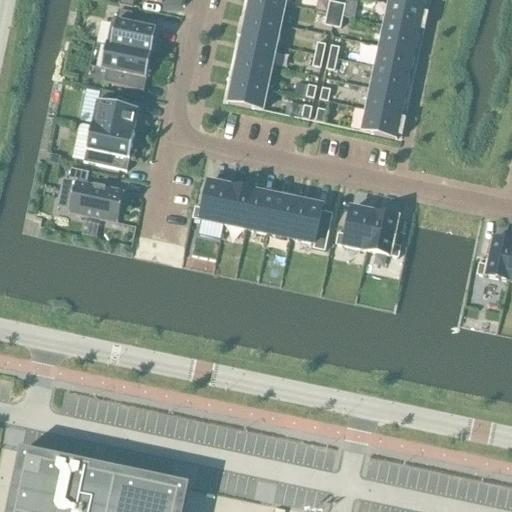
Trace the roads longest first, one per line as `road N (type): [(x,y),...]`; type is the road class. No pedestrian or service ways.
road 1 (tertiary): [(0,330),(511,439)]
road 2 (residential): [(172,137),(511,210)]
road 3 (residential): [(202,0),(172,137)]
